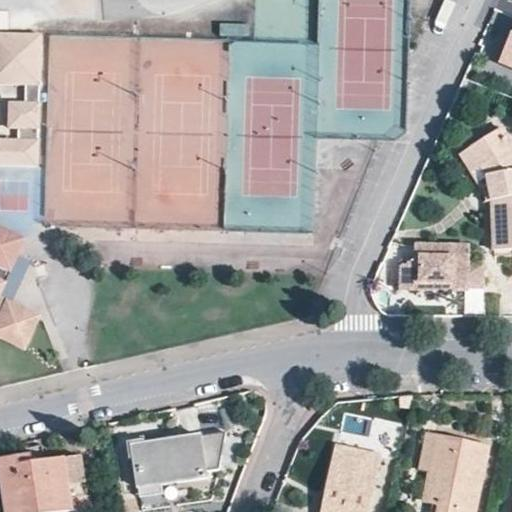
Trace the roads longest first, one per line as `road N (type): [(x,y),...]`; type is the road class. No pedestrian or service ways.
road 1 (residential): [(482,0),(329,350)]
road 2 (residential): [(0,420),(329,350)]
road 3 (residential): [(329,350),(511,354)]
road 4 (residential): [(249,511),(294,392),(329,350)]
